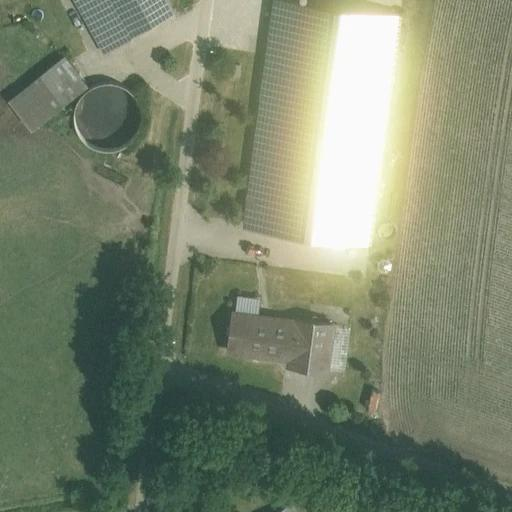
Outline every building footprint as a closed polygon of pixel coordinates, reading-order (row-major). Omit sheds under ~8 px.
[(74,0),(100,48),(167,13),(160,0),(74,0)] [(277,2),(247,227),(371,244),(401,18),(277,2)] [(63,55),(16,96),(39,122),(86,81),(63,55)] [(139,122),(141,115),(142,107),(140,99),(137,92),(133,86),(127,81),(120,78),(112,76),(105,76),(97,78),(90,81),(84,86),(80,92),(77,100),(75,107),(76,115),(78,122),(82,129),(87,135),(94,139),(101,141),(108,142),(116,141),(123,139),(130,134),(135,129),(139,122)] [(239,302),(232,352),(332,368),(340,318),(239,302)]
